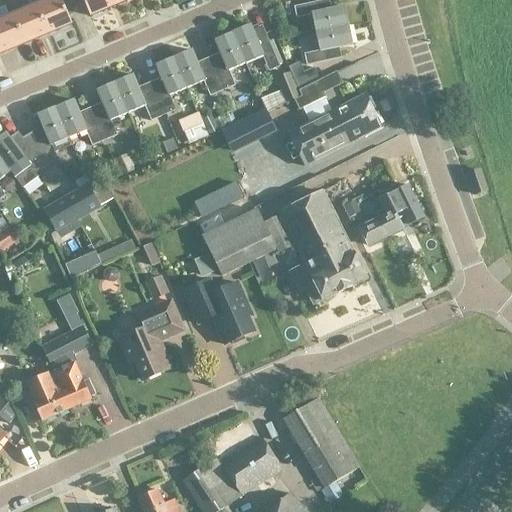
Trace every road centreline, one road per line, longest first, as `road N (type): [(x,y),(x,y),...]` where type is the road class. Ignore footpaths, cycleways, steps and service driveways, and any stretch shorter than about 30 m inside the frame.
road 1 (residential): [(0,500),(487,294)]
road 2 (unclassified): [(487,294),(382,0)]
road 3 (residential): [(235,0),(0,101)]
